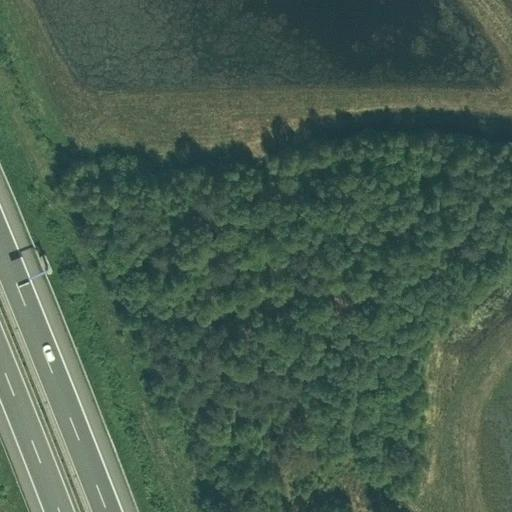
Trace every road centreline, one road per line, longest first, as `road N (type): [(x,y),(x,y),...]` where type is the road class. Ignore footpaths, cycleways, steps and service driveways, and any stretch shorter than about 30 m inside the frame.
road 1 (motorway): [(106,511),(0,246)]
road 2 (motorway): [(0,361),(58,511)]
